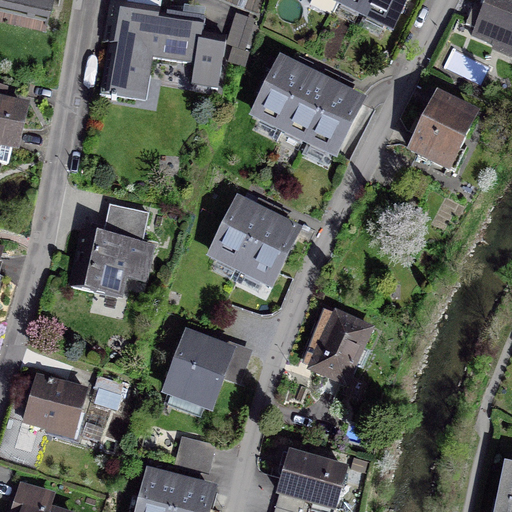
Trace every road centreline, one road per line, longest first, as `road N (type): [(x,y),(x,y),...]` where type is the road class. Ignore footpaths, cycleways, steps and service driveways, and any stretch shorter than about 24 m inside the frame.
road 1 (residential): [(446,0),(308,268),(249,424),(227,511)]
road 2 (residential): [(84,0),(38,255),(0,387)]
